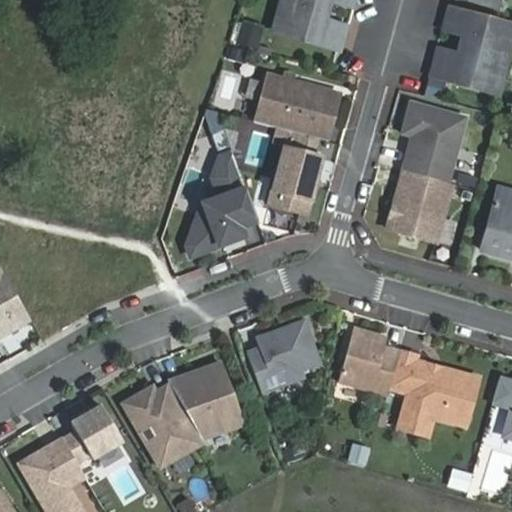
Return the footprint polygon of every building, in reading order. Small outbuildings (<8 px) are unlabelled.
[(330,1),(330,0),(287,0),(278,33),(337,50),(342,31),(323,26),(324,21),(330,1)] [(511,22),(453,6),(448,25),(467,30),(466,35),(460,55),(453,82),(493,93),(511,23),(511,22)] [(344,26),(324,21),(323,26),(342,31),(344,26)] [(260,30),(242,25),(237,43),(256,48),(260,30)] [(448,25),(446,30),(466,35),(467,30),(448,25)] [(441,50),(434,77),(453,82),(460,55),(441,50)] [(291,132),(318,139),(321,125),(331,127),(340,94),(268,75),(255,122),(291,132)] [(402,171),(447,183),(465,117),(441,111),(439,120),(430,118),(433,108),(410,102),(404,126),(414,129),(412,136),(402,171)] [(321,125),(318,139),(327,142),(331,127),(321,125)] [(414,129),(404,126),(402,133),(412,136),(414,129)] [(223,131),(212,135),(218,151),(229,147),(223,131)] [(263,169),(269,136),(252,132),(245,165),(263,169)] [(323,158),(313,155),(318,139),(291,132),(287,148),(284,147),(268,205),(307,216),(323,158)] [(240,227),(257,221),(232,153),(220,158),(213,178),(220,198),(203,204),(187,246),(191,256),(244,237),(240,227)] [(435,242),(451,184),(447,183),(402,171),(387,229),(435,242)] [(494,203),(511,208),(511,190),(499,187),(494,203)] [(481,250),(511,258),(511,208),(494,203),(481,250)] [(0,269),(0,335),(29,319),(0,269)] [(300,371),(319,364),(303,321),(263,336),(265,340),(258,343),(260,348),(246,353),(261,393),(302,378),(300,371)] [(389,388),(399,352),(385,348),(387,338),(354,329),(339,382),(387,395),(389,388)] [(414,361),(416,356),(399,352),(389,388),(408,393),(404,409),(433,417),(465,426),(478,379),(414,361)] [(220,363),(168,382),(169,384),(184,410),(201,439),(242,424),(220,363)] [(511,408),(511,405),(511,382),(499,379),(492,403),(511,408)] [(184,410),(169,384),(154,392),(169,418),(184,410)] [(154,392),(152,387),(123,404),(160,467),(203,442),(201,439),(184,410),(169,418),(154,392)] [(63,440),(76,463),(89,456),(91,459),(122,442),(101,406),(71,424),(76,432),(63,440)] [(427,436),(433,417),(404,409),(398,428),(427,436)] [(511,424),(507,423),(503,436),(511,438),(511,424)] [(76,463),(63,440),(19,465),(46,511),(81,511),(67,488),(85,477),(76,463)] [(285,451),(290,463),(302,458),(298,446),(285,451)] [(353,446),(349,461),(364,465),(368,450),(353,446)] [(452,470),(447,486),(466,491),(470,475),(452,470)] [(12,511),(1,492),(0,493),(0,511),(12,511)] [(176,511),(194,511),(187,498),(173,506),(176,511)]
